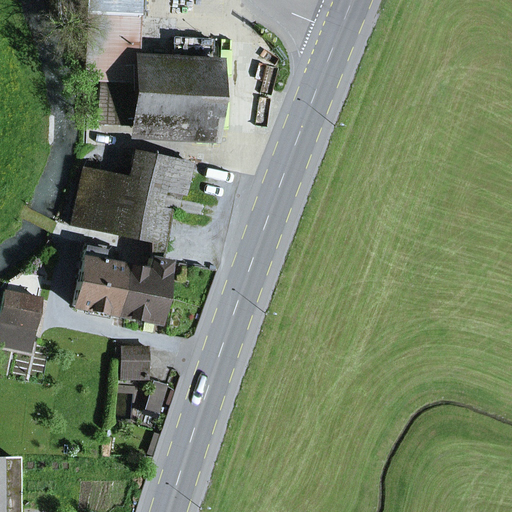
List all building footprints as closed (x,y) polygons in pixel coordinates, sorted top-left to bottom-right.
[(87,13),(87,15),(137,17),(138,0),(83,0),(82,13),(87,13)] [(87,15),(83,80),(105,81),(134,83),(135,60),(137,17),(87,15)] [(177,39),(176,62),(135,60),(134,83),(131,127),(213,131),(217,64),(209,64),(210,41),(177,39)] [(105,81),(102,125),(131,127),(134,83),(105,81)] [(160,190),(183,194),(189,164),(133,152),(127,181),(81,172),(71,222),(148,238),(147,241),(161,244),(168,211),(156,208),(160,190)] [(147,241),(149,259),(157,261),(161,244),(147,241)] [(84,243),(72,306),(114,315),(123,267),(100,263),(103,247),(84,243)] [(166,272),(167,262),(157,261),(149,259),(146,272),(123,267),(114,315),(156,323),(160,301),(167,302),(172,273),(166,272)] [(6,283),(4,292),(38,299),(43,276),(21,271),(6,283)] [(0,310),(0,321),(32,328),(38,299),(4,292),(0,310)] [(120,348),(120,379),(146,379),(147,348),(120,348)] [(166,386),(153,382),(144,410),(158,414),(166,386)] [(0,511),(13,511),(13,459),(0,458),(0,511)]
